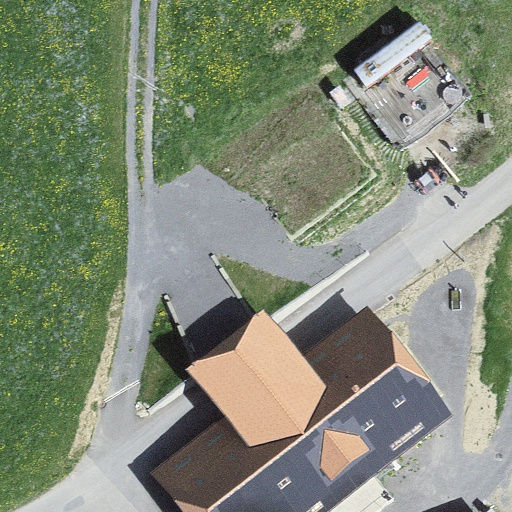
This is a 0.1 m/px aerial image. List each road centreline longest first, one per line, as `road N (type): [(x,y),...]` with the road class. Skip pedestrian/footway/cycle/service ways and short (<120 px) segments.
road 1 (track): [(511,180),(137,468),(54,511)]
road 2 (track): [(164,511),(137,468),(126,418),(150,157),(153,0)]
